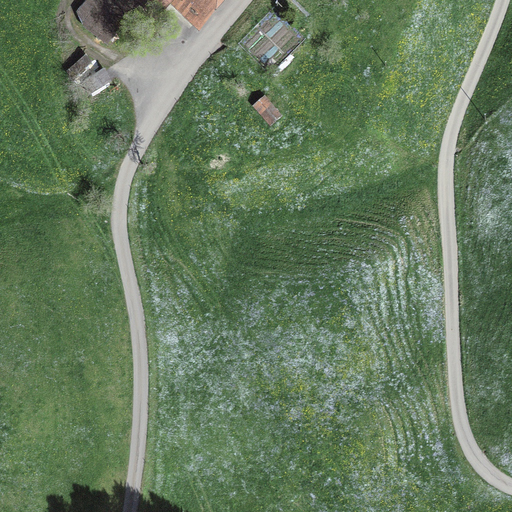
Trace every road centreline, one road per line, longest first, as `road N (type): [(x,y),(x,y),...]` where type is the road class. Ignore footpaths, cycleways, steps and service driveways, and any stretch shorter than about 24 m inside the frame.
road 1 (track): [(133,511),(146,338),(122,242),(126,173),(248,0)]
road 2 (track): [(511,486),(478,460),(460,419),(445,178),(452,127),(501,0)]
